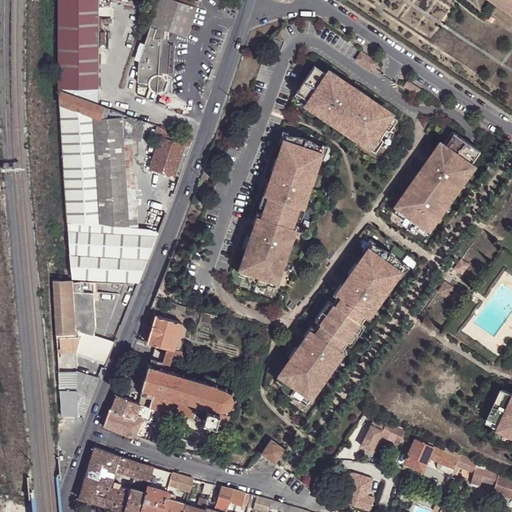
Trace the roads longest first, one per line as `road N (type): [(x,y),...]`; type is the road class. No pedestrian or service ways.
road 1 (tertiary): [(243,25),(90,433)]
road 2 (residential): [(324,511),(90,433)]
road 3 (unclassified): [(329,10),(511,126)]
